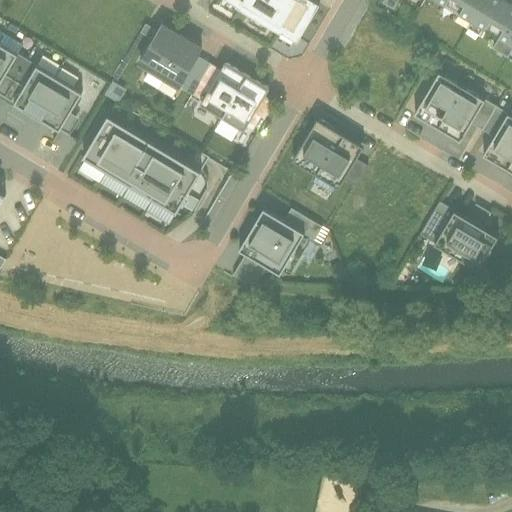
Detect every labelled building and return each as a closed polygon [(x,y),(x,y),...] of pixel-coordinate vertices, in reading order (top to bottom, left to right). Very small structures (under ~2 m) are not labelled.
[(227,0),(298,42),(321,5),(313,0),(227,0)] [(452,0),(432,0),(447,9),(452,0)] [(511,0),(452,0),(447,9),(492,35),(511,0)] [(511,0),(492,35),(511,46),(511,0)] [(164,26),(141,64),(183,88),(205,50),(164,26)] [(17,102),(62,129),(84,91),(38,64),(20,54),(0,41),(0,87),(8,73),(27,84),(17,102)] [(229,118),(250,80),(226,67),(205,105),(229,118)] [(454,81),(437,72),(416,112),(432,121),(454,81)] [(253,131),(274,94),(250,80),(229,118),(253,131)] [(470,90),(454,81),(432,121),(449,129),(470,90)] [(486,99),(470,90),(449,129),(465,138),(486,99)] [(87,153),(179,209),(203,169),(110,114),(87,153)] [(511,115),(508,114),(487,153),(511,166),(511,115)] [(317,126),(294,165),(339,192),(363,152),(317,126)] [(0,212),(9,198),(0,192),(0,212)] [(263,206),(239,245),(281,270),(304,231),(263,206)] [(504,232),(455,206),(434,245),(483,272),(504,232)] [(448,278),(456,265),(427,248),(419,261),(448,278)]
